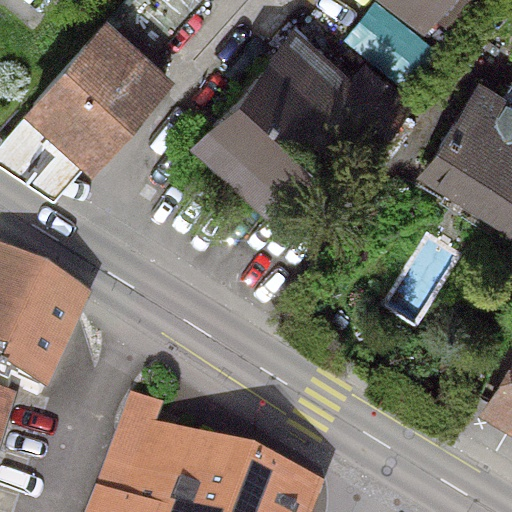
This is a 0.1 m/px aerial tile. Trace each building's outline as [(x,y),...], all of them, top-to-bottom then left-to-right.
[(408,0),(425,13),(434,0),(408,0)] [(162,60),(106,11),(36,93),(92,141),(162,60)] [(379,115),(291,41),(199,148),(288,223),(379,115)] [(511,80),(504,93),(478,77),(414,181),(511,241),(511,80)] [(99,313),(0,266),(0,370),(10,375),(1,394),(50,417),(99,313)] [(511,361),(491,402),(511,412),(511,361)] [(0,397),(1,394),(10,375),(0,370),(0,397)] [(296,511),(306,486),(148,428),(117,511),(296,511)]
